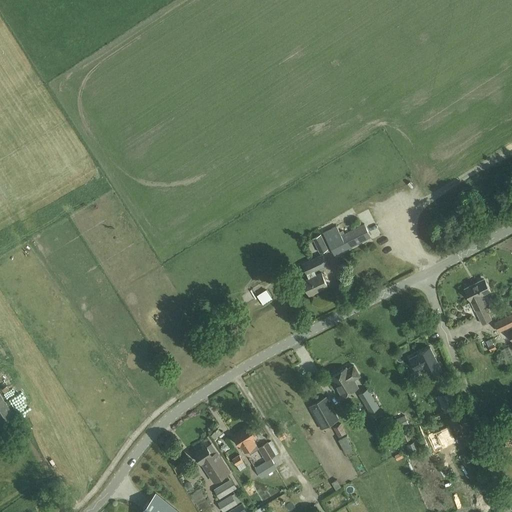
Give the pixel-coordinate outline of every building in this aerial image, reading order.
[(405,181),(401,183),(409,200),(413,198),(405,181)] [(367,210),(360,214),(373,240),(381,236),(367,210)] [(323,233),(334,255),(371,237),(364,224),(341,235),(336,226),(323,233)] [(320,234),(313,238),(320,253),(328,249),(320,234)] [(302,263),(309,279),(303,282),(309,295),(328,286),(322,273),(317,275),(315,271),(328,265),(323,254),(302,263)] [(485,305),(484,305),(480,296),(489,291),(483,279),(465,288),(475,309),(482,324),(491,319),(485,305)] [(262,303),(271,299),(265,287),(256,292),(262,303)] [(499,332),(511,325),(511,313),(494,322),(499,332)] [(495,343),(488,346),(491,351),(497,348),(495,343)] [(414,356),(410,358),(413,364),(416,370),(420,368),(423,366),(426,371),(428,376),(435,373),(441,369),(436,358),(430,347),(423,350),(417,354),(414,356)] [(346,367),(331,377),(343,397),(358,387),(354,380),(360,376),(354,365),(347,369),(346,367)] [(437,396),(444,413),(461,406),(454,389),(437,396)] [(372,409),(362,392),(353,398),(364,415),(372,409)] [(0,424),(14,415),(0,394),(0,424)] [(338,419),(327,397),(310,406),(321,428),(338,419)] [(395,420),(399,428),(409,424),(405,415),(395,420)] [(336,424),(330,429),(337,437),(343,431),(336,424)] [(258,447),(256,444),(257,444),(253,439),(258,436),(251,426),(235,437),(245,452),(247,450),(250,454),(259,448),(266,461),(276,455),(276,454),(278,453),(271,440),(268,442),(258,447)] [(401,430),(406,443),(410,442),(405,429),(401,430)] [(278,433),(282,439),(286,437),(282,430),(278,433)] [(228,447),(232,445),(227,435),(215,440),(224,459),(232,455),(228,447)] [(407,445),(410,454),(418,451),(414,442),(407,445)] [(212,444),(197,453),(215,482),(230,473),(212,444)] [(355,449),(353,445),(344,450),(346,454),(355,449)] [(398,460),(404,457),(401,452),(395,455),(398,460)] [(239,454),(232,459),(237,465),(243,461),(239,454)] [(262,478),(277,468),(271,458),(255,468),(262,478)] [(231,478),(214,489),(220,498),(237,488),(231,478)] [(180,511),(155,492),(138,511),(180,511)] [(231,494),(218,503),(223,511),(224,511),(238,504),(237,503),(241,501),(236,492),(232,494),(231,494)] [(306,504),(315,499),(312,493),(303,498),(306,504)] [(247,511),(242,503),(227,511),(247,511)]
